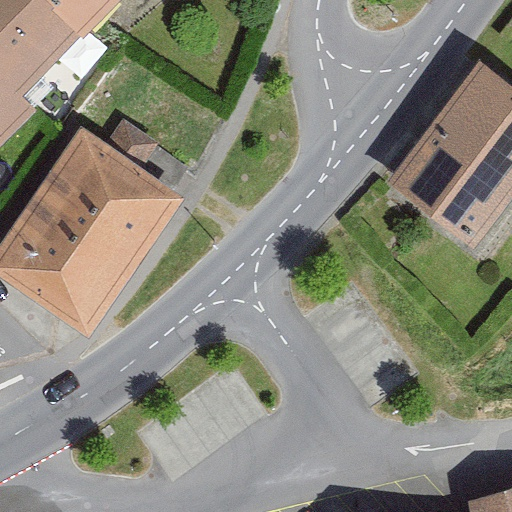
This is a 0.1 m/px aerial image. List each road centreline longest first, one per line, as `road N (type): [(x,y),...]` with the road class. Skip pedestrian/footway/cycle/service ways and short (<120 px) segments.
road 1 (residential): [(362,474),(108,508)]
road 2 (residential): [(362,474),(232,274)]
road 3 (tertiary): [(62,407),(122,371),(232,274)]
road 4 (tertiary): [(232,274),(373,130)]
road 5 (tertiary): [(373,130),(472,0)]
road 6 (residential): [(362,474),(511,442)]
road 7 (residential): [(373,130),(315,33),(320,0)]
